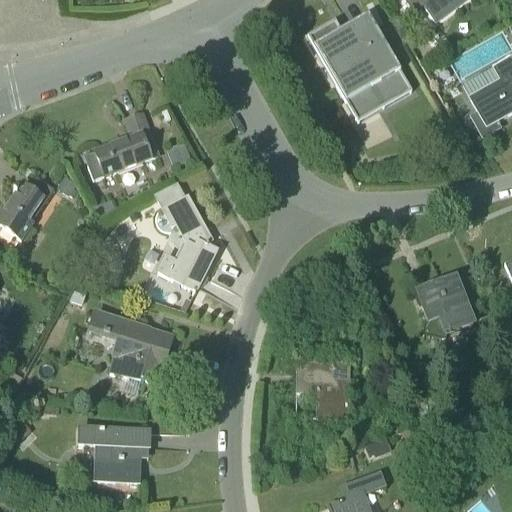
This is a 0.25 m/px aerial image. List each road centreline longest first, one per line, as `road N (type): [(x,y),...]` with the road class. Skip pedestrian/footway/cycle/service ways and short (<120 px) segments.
road 1 (residential): [(234,511),(229,409),(237,360),(265,271),(300,210)]
road 2 (residential): [(300,210),(185,18)]
road 3 (residential): [(300,210),(511,189)]
road 4 (residential): [(0,89),(185,18)]
